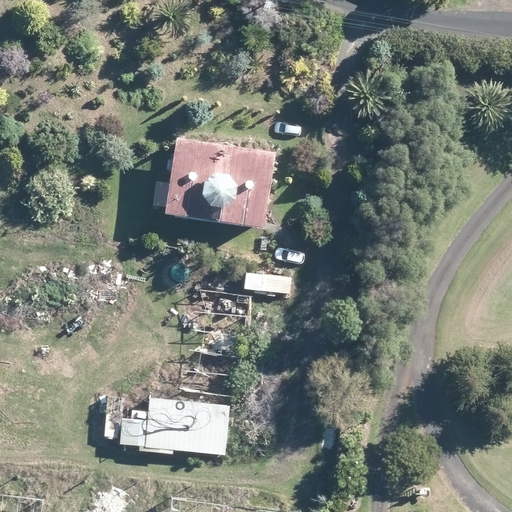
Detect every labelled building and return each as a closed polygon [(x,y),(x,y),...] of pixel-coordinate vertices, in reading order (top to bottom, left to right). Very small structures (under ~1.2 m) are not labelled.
[(281,150),(180,140),(175,184),(158,183),(155,216),(273,228),(281,150)] [(122,170),(121,172),(121,179),(121,182),(122,184),(124,186),(126,188),(128,190),(130,191),(132,192),(135,192),(138,192),(140,191),(142,190),(145,189),(147,187),(148,185),(150,183),(151,181),(151,178),(151,176),(151,173),(150,171),(149,168),(148,166),(146,165),(144,163),(141,162),(139,161),(136,161),(134,161),(131,162),(129,163),(127,164),(125,166),(123,168),(122,170)] [(139,214),(118,205),(109,227),(130,236),(139,214)] [(218,288),(185,287),(185,310),(244,311),(245,282),(218,282),(218,288)] [(239,332),(195,331),(195,341),(176,340),(175,354),(239,355),(239,332)] [(236,402),(152,398),(152,408),(124,407),(125,394),(107,394),(105,440),(122,440),(122,449),(143,450),(143,455),(179,457),(179,451),(233,453),(236,402)] [(0,511),(41,511),(43,499),(0,493),(0,511)] [(280,511),(174,498),(172,511),(280,511)]
